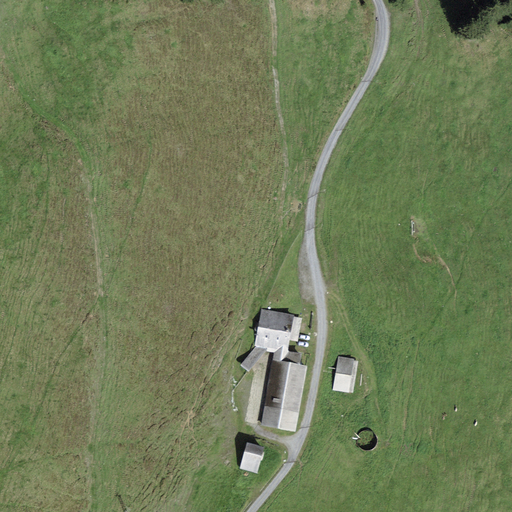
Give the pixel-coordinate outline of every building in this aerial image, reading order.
[(294,314),(261,309),(255,346),(256,346),(241,365),(244,367),(248,371),(267,348),(288,351),(290,340),(294,317),(294,314)] [(302,318),(294,317),(290,340),(297,342),(302,318)] [(288,351),(267,348),(266,352),(273,353),(260,426),(295,431),(306,367),(299,366),(301,354),(288,351)] [(354,359),(338,356),(333,390),(348,393),(354,359)] [(264,447),(247,442),(239,469),(245,471),(257,474),(264,447)]
